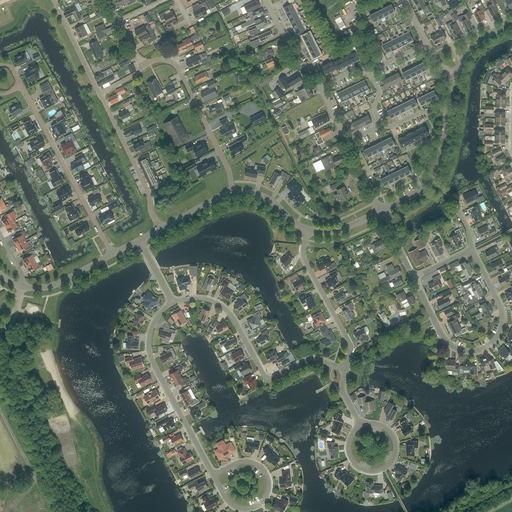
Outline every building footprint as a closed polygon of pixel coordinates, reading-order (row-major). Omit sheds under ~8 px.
[(286,13),(295,9),(299,7),(297,4),(293,6),(293,5),(296,3),(294,0),(289,0),(288,1),(289,5),(283,8),(286,13)] [(422,9),(424,14),(432,10),(429,4),(426,6),(422,0),(416,0),(414,1),(419,11),(422,9)] [(451,9),(459,5),(456,0),(453,0),(448,3),(451,9)] [(492,15),(498,12),(495,5),(497,3),(495,0),(488,0),(491,4),(487,6),(492,15)] [(510,8),(511,7),(511,0),(502,0),(504,3),(506,1),(510,8)] [(201,8),(193,12),(195,15),(195,16),(196,18),(197,19),(203,16),(207,14),(206,11),(210,9),(205,1),(199,5),(201,8)] [(247,12),(260,6),(258,2),(257,2),(256,1),(244,7),(247,12)] [(481,2),(477,4),(478,7),(472,10),(478,22),(485,19),(482,13),(486,11),(481,2)] [(392,4),(386,7),(390,14),(391,18),(394,17),(392,13),(395,11),(392,4)] [(66,18),(74,14),(76,20),(81,17),(76,7),(64,13),(66,18)] [(386,7),(381,10),(384,17),(386,21),(388,19),(386,16),(390,14),(386,7)] [(246,23),(254,19),(265,14),(262,8),(253,13),(252,12),(249,13),(252,20),(246,22),(246,23)] [(297,14),(298,15),(306,11),(304,9),(297,13),(295,9),(286,13),(289,19),(297,14)] [(381,10),(375,13),(379,20),(381,23),(383,22),(381,19),(384,17),(381,10)] [(166,22),(175,18),(176,18),(173,12),(167,15),(165,12),(159,15),(162,21),(165,19),(166,22)] [(468,20),(472,18),(469,12),(462,15),(461,16),(459,17),(458,18),(460,22),(461,21),(465,29),(472,26),(468,20)] [(369,17),(368,18),(371,23),(373,22),(375,26),(377,25),(376,21),(379,20),(375,13),(368,16),(369,17)] [(149,14),(143,16),(146,22),(147,24),(152,21),(149,14)] [(297,14),(289,19),(291,24),(300,20),(301,21),(304,19),(303,17),(299,18),(298,15),(297,14)] [(257,25),(265,21),(264,17),(255,21),(254,19),(246,23),(241,25),(242,28),(255,22),(257,25)] [(168,26),(165,28),(168,33),(174,30),(172,27),(178,23),(175,18),(166,22),(168,26)] [(300,20),(291,24),(294,29),(303,25),(303,26),(306,24),(305,22),(302,24),(301,21),(300,20)] [(259,29),(267,25),(265,21),(257,25),(258,28),(250,31),(252,36),(260,32),(259,29)] [(453,21),(446,25),(449,30),(451,29),(454,34),(460,31),(456,23),(454,24),(454,22),(453,21)] [(103,24),(95,28),(97,33),(103,30),(106,29),(103,24)] [(148,32),(152,30),(150,26),(149,27),(148,24),(135,31),(138,37),(139,37),(148,32)] [(79,38),(88,34),(83,25),(75,29),(79,38)] [(303,25),(294,29),(297,35),(305,31),(306,31),(309,30),(308,27),(305,29),(303,26),(303,25)] [(405,34),(404,35),(408,43),(414,41),(409,32),(410,32),(408,28),(406,29),(408,33),(405,34)] [(443,40),(447,38),(441,28),(439,29),(440,32),(437,33),(441,42),(443,41),(443,40)] [(148,32),(139,37),(141,43),(147,39),(149,43),(157,39),(153,33),(154,33),(153,29),(152,30),(148,32)] [(97,33),(96,34),(99,40),(106,36),(105,34),(103,30),(97,33)] [(272,36),(270,31),(258,36),(259,39),(251,42),(253,48),(263,43),(262,41),(272,36)] [(399,37),(398,37),(403,46),(408,43),(404,35),(405,34),(403,31),(401,32),(402,35),(399,37)] [(310,33),(302,36),(305,42),(312,38),(316,37),(315,34),(311,36),(310,33)] [(439,43),(441,42),(437,33),(431,36),(435,44),(438,43),(439,43)] [(182,50),(193,45),(192,43),(195,42),(194,40),(198,38),(197,34),(192,37),(190,38),(189,38),(183,41),(184,43),(178,45),(180,50),(182,49),(182,50)] [(394,39),(393,40),(397,49),(403,46),(398,37),(399,37),(398,34),(395,35),(397,38),(394,39)] [(392,41),(388,43),(392,51),(397,49),(393,40),(394,39),(392,36),(390,37),(392,41)] [(312,38),(305,42),(308,47),(315,44),(319,42),(318,40),(314,41),(312,38)] [(96,59),(103,55),(96,41),(89,44),(96,59)] [(382,41),(380,43),(381,46),(382,46),(386,54),(392,51),(388,43),(383,45),(382,41)] [(315,44),(308,47),(311,53),(318,49),(321,47),(320,45),(317,47),(315,44)] [(353,53),(349,55),(353,63),(359,60),(355,52),(353,47),(351,48),(353,53)] [(318,49),(311,53),(313,58),(324,53),(323,50),(319,52),(318,49)] [(260,55),(258,56),(259,59),(263,57),(266,64),(263,66),(265,69),(268,67),(268,68),(275,64),(272,56),(274,55),(273,52),(265,56),(263,53),(262,51),(259,53),(260,55)] [(328,52),(318,57),(320,60),(330,55),(328,52)] [(344,52),(342,53),(348,65),(353,63),(349,55),(346,56),(344,52)] [(342,58),(339,60),(343,68),(348,65),(342,53),(340,54),(342,58)] [(28,61),(24,54),(15,59),(15,60),(15,61),(17,65),(18,64),(18,66),(25,62),(27,65),(32,62),(31,59),(28,61)] [(189,68),(200,62),(201,62),(203,65),(210,62),(207,56),(203,58),(201,54),(198,56),(198,55),(187,61),(188,62),(186,63),(189,68)] [(332,56),(330,57),(336,69),(337,71),(343,68),(339,60),(335,62),(332,56)] [(331,62),(327,64),(331,72),(336,69),(330,57),(329,58),(331,62)] [(321,61),(319,62),(322,67),(326,75),(331,72),(327,64),(324,66),(321,61)] [(418,65),(424,76),(425,77),(427,76),(426,74),(426,75),(424,71),(428,69),(424,62),(418,65)] [(30,71),(25,74),(29,82),(34,79),(35,80),(40,77),(36,72),(39,70),(36,64),(28,68),(30,71)] [(136,70),(133,64),(127,66),(131,73),(136,70)] [(418,78),(424,76),(418,65),(413,68),(417,75),(418,78)] [(99,87),(114,79),(112,75),(105,78),(104,77),(113,73),(111,68),(94,77),(99,87)] [(413,68),(408,70),(411,77),(413,81),(415,80),(413,76),(417,75),(413,68)] [(511,72),(507,68),(502,72),(509,80),(511,77),(511,72)] [(408,70),(402,73),(408,84),(410,83),(408,79),(411,77),(408,70)] [(203,82),(209,79),(206,72),(195,77),(196,78),(194,79),(196,83),(202,81),(203,82)] [(504,84),(509,80),(502,72),(500,75),(498,73),(497,75),(494,73),(491,76),(495,79),(492,81),(498,87),(501,84),(502,82),(504,84)] [(280,87),(275,91),(279,97),(280,98),(285,94),(283,91),(292,86),(302,79),(298,73),(288,80),(285,75),(279,79),(280,81),(277,83),(280,87)] [(399,81),(402,80),(399,73),(393,75),(397,82),(400,89),(402,88),(399,81)] [(393,84),(397,82),(393,75),(388,78),(389,81),(391,85),(393,89),(395,88),(393,84)] [(391,85),(389,81),(388,78),(382,81),(388,91),(390,90),(388,87),(391,85)] [(155,79),(147,83),(154,96),(163,92),(160,86),(159,86),(155,79)] [(201,93),(205,102),(218,96),(213,87),(218,85),(217,82),(215,83),(214,80),(207,83),(210,89),(201,93)] [(365,80),(359,83),(364,92),(364,91),(368,90),(369,93),(371,92),(370,88),(369,89),(365,80)] [(359,83),(354,85),(358,94),(359,94),(362,92),(364,95),(366,94),(364,91),(364,92),(359,83)] [(173,85),(166,89),(168,94),(175,91),(173,85)] [(354,85),(348,88),(353,97),(354,97),(357,95),(358,98),(360,97),(359,94),(358,94),(354,85)] [(46,95),(40,99),(46,109),(55,104),(49,94),(53,92),(50,86),(42,90),(44,94),(45,93),(46,95)] [(308,86),(296,93),(299,97),(306,93),(307,94),(311,92),(308,86)] [(118,96),(125,92),(123,87),(116,91),(118,96)] [(438,97),(433,87),(430,88),(432,91),(429,93),(432,100),(438,97)] [(348,88),(343,91),(347,100),(351,98),(353,101),(355,100),(354,97),(353,97),(348,88)] [(424,96),(427,103),(432,100),(429,93),(427,89),(425,90),(427,94),(424,96)] [(343,91),(337,93),(342,102),(341,102),(342,106),(345,105),(343,102),(347,100),(343,91)] [(505,101),(505,94),(501,94),(501,91),(494,91),(494,94),(497,94),(496,101),(505,101)] [(306,93),(299,97),(302,102),(305,100),(313,95),(311,92),(307,94),(306,93)] [(421,97),(418,98),(421,105),(427,103),(424,96),(422,92),(420,93),(421,97)] [(111,104),(119,100),(116,94),(109,98),(109,99),(108,99),(110,104),(111,103),(111,104)] [(412,99),(409,100),(412,108),(418,105),(413,94),(410,95),(412,99)] [(404,103),(407,110),(412,108),(409,100),(407,97),(405,98),(407,102),(404,103)] [(273,103),(276,109),(284,105),(281,99),(273,103)] [(401,104),(398,106),(402,113),(407,110),(404,103),(402,100),(400,101),(401,104)] [(396,107),(393,108),(396,116),(402,113),(398,106),(396,102),(394,103),(396,107)] [(218,114),(224,111),(221,103),(210,108),(211,110),(209,110),(212,115),(217,112),(218,114)] [(19,104),(10,109),(13,116),(9,118),(11,121),(16,118),(15,115),(23,111),(19,104)] [(129,112),(134,109),(132,104),(125,107),(126,110),(119,114),(122,120),(122,119),(124,121),(124,122),(128,120),(128,119),(127,117),(130,116),(129,112)] [(391,110),(387,111),(391,118),(396,116),(393,108),(391,105),(389,106),(391,110)] [(366,125),(372,122),(366,111),(364,112),(366,116),(363,118),(366,125)] [(260,113),(253,117),(257,124),(264,121),(260,113)] [(316,128),(329,121),(325,113),(321,116),(320,115),(311,119),(316,128)] [(357,120),(358,120),(354,113),(347,116),(349,120),(354,118),(355,121),(352,123),(355,130),(361,127),(357,120)] [(363,118),(361,114),(359,115),(361,119),(358,120),(357,120),(361,127),(366,125),(363,118)] [(65,115),(57,119),(58,123),(52,126),(54,130),(53,131),(55,134),(56,133),(58,137),(67,132),(66,131),(67,130),(66,128),(65,128),(62,123),(67,120),(65,115)] [(178,116),(163,124),(175,146),(189,139),(178,116)] [(230,126),(227,119),(221,122),(223,127),(224,129),(220,131),(224,139),(236,133),(233,125),(230,126)] [(29,135),(38,131),(35,124),(32,125),(30,120),(24,124),(26,128),(29,135)] [(13,131),(20,127),(18,123),(11,127),(13,131)] [(125,132),(124,133),(126,137),(127,136),(127,137),(135,134),(135,135),(137,135),(142,132),(138,125),(124,131),(125,132)] [(148,133),(157,129),(155,125),(146,129),(148,133)] [(425,126),(420,128),(426,141),(428,140),(426,136),(432,132),(429,128),(427,129),(425,126)] [(324,129),(315,134),(318,140),(316,141),(318,145),(324,142),(322,138),(331,134),(330,133),(332,132),(330,128),(325,130),(324,129)] [(420,128),(414,131),(418,139),(422,137),(424,142),(426,141),(420,128)] [(308,129),(298,134),(301,139),(310,134),(308,129)] [(414,131),(409,134),(415,146),(417,145),(415,141),(418,139),(414,131)] [(67,143),(62,146),(67,155),(77,150),(76,149),(73,142),(76,140),(73,134),(65,138),(67,143)] [(409,134),(404,136),(408,145),(411,143),(413,147),(415,146),(409,134)] [(239,142),(229,147),(231,151),(231,152),(232,154),(233,154),(233,155),(234,154),(235,155),(236,154),(237,153),(244,149),(241,143),(247,140),(245,135),(238,139),(239,142)] [(404,136),(398,139),(402,147),(404,152),(406,151),(404,146),(408,145),(404,136)] [(31,152),(28,153),(31,159),(40,154),(37,149),(45,145),(43,142),(44,141),(42,138),(41,138),(41,137),(30,143),(31,144),(34,151),(31,152)] [(386,140),(389,147),(391,150),(393,149),(391,146),(395,144),(391,137),(386,140)] [(380,142),(384,149),(386,153),(388,152),(386,148),(389,147),(386,140),(380,142)] [(136,152),(142,149),(143,152),(152,148),(149,141),(143,144),(142,141),(133,146),(136,152)] [(375,145),(378,152),(380,156),(382,155),(381,151),(384,149),(380,142),(375,145)] [(194,149),(192,150),(193,152),(195,150),(198,156),(208,151),(204,143),(194,148),(194,149)] [(192,144),(186,147),(188,152),(192,150),(194,149),(194,148),(192,144)] [(375,145),(370,148),(373,155),(375,158),(377,157),(375,154),(378,152),(375,145)] [(315,152),(313,153),(314,155),(321,152),(319,146),(313,149),(315,152)] [(370,148),(364,150),(369,161),(372,160),(370,156),(373,155),(370,148)] [(499,165),(506,161),(503,155),(502,156),(500,153),(502,152),(500,149),(492,152),(499,165)] [(53,159),(49,153),(43,156),(43,155),(39,157),(43,165),(44,164),(47,170),(53,166),(50,161),(53,159)] [(79,171),(85,168),(83,165),(87,163),(83,154),(75,158),(77,162),(74,164),(75,164),(71,166),(75,173),(78,171),(79,171)] [(336,165),(346,160),(344,156),(342,156),(341,155),(333,159),(331,155),(317,162),(321,170),(325,168),(326,171),(336,166),(336,165)] [(265,156),(261,160),(267,165),(270,161),(265,156)] [(142,160),(139,162),(143,172),(153,167),(148,158),(148,157),(147,158),(145,159),(144,160),(142,160)] [(212,160),(197,167),(202,176),(216,169),(212,160)] [(302,169),(312,164),(310,161),(300,165),(302,169)] [(406,167),(403,168),(406,175),(412,173),(406,162),(404,163),(406,167)] [(193,163),(185,167),(187,172),(196,168),(193,163)] [(255,168),(254,169),(247,168),(245,176),(256,178),(257,173),(264,174),(266,167),(255,165),(255,168)] [(400,169),(397,171),(401,178),(406,175),(403,168),(401,165),(399,166),(400,169)] [(505,177),(511,173),(511,171),(510,167),(506,169),(505,166),(498,170),(499,173),(502,171),(505,177)] [(153,167),(143,172),(148,182),(157,177),(153,167)] [(395,172),(392,174),(395,181),(401,178),(397,171),(396,167),(393,168),(395,172)] [(61,175),(59,176),(56,170),(50,173),(53,179),(51,180),(55,187),(65,181),(61,175)] [(390,175),(387,176),(390,183),(395,181),(392,174),(390,170),(388,171),(390,175)] [(280,175),(275,172),(269,183),(276,187),(281,179),(284,181),(288,174),(282,171),(280,175)] [(90,179),(88,176),(87,173),(80,176),(83,182),(81,183),(85,190),(90,187),(90,188),(94,185),(90,178),(90,179)] [(384,177),(381,179),(384,186),(390,183),(387,176),(385,173),(383,174),(384,177)] [(157,177),(148,182),(150,187),(154,185),(155,184),(157,184),(158,183),(160,182),(157,177)] [(295,203),(298,206),(305,200),(298,193),(302,189),(294,181),(288,187),(293,192),(289,197),(292,200),(291,201),(294,204),(295,203)] [(67,187),(64,188),(64,189),(57,193),(62,201),(66,199),(65,198),(72,194),(68,187),(67,187)] [(342,201),(348,198),(346,196),(348,195),(344,187),(337,190),(338,194),(334,196),(337,201),(341,199),(342,201)] [(99,188),(93,192),(94,195),(88,198),(92,206),(102,201),(98,194),(101,192),(99,188)] [(479,203),(485,200),(483,195),(479,197),(475,190),(471,192),(470,191),(463,195),(467,204),(477,199),(479,203)] [(111,209),(118,205),(116,200),(108,204),(111,209)] [(55,211),(63,207),(61,202),(53,206),(55,211)] [(0,204),(0,210),(4,209),(5,212),(10,209),(8,204),(5,205),(4,203),(0,204)] [(70,220),(71,221),(81,216),(77,209),(75,210),(72,204),(65,208),(68,214),(67,214),(68,216),(67,216),(69,220),(70,220)] [(481,210),(478,205),(467,210),(469,214),(470,213),(472,216),(473,216),(475,221),(482,218),(479,211),(481,210)] [(106,213),(99,217),(103,224),(104,224),(105,224),(107,223),(108,222),(114,219),(109,210),(105,212),(106,213)] [(5,226),(14,221),(12,218),(16,216),(13,211),(5,215),(7,218),(2,220),(5,226)] [(14,221),(5,226),(8,231),(12,229),(14,232),(21,228),(18,223),(15,224),(14,221)] [(89,230),(86,223),(79,227),(77,224),(69,228),(71,231),(75,229),(78,236),(89,230)] [(490,236),(496,233),(494,228),(489,230),(487,226),(478,230),(481,237),(489,233),(490,236)] [(462,243),(460,239),(460,238),(463,237),(459,229),(455,231),(456,233),(453,234),(453,235),(453,236),(450,238),(455,247),(462,243)] [(16,245),(25,240),(23,237),(27,235),(24,230),(16,235),(18,237),(12,240),(14,243),(14,242),(16,245)] [(418,250),(426,245),(422,237),(414,241),(418,250)] [(374,253),(378,251),(388,246),(384,238),(374,243),(376,247),(372,249),(374,253)] [(498,246),(505,243),(502,238),(495,242),(498,246)] [(442,245),(439,239),(435,241),(437,244),(432,247),(436,256),(443,253),(440,246),(442,245)] [(25,240),(16,245),(17,248),(18,251),(23,248),(25,251),(33,247),(30,241),(26,243),(25,240)] [(494,248),(491,249),(491,250),(485,253),(489,260),(497,255),(494,248)] [(423,262),(423,261),(428,258),(424,252),(419,254),(417,250),(410,253),(416,266),(423,262)] [(26,265),(35,260),(33,257),(36,256),(33,251),(26,254),(27,257),(23,260),(26,265)] [(288,254),(288,255),(281,261),(284,264),(282,266),(286,271),(290,266),(288,264),(293,259),(288,254)] [(330,271),(332,270),(337,267),(334,262),(331,264),(328,258),(324,260),(324,259),(316,263),(320,270),(327,266),(330,271)] [(41,267),(39,262),(36,263),(35,260),(26,265),(28,270),(33,268),(34,270),(41,267)] [(503,266),(500,260),(491,264),(494,271),(503,266)] [(471,267),(469,263),(466,264),(465,261),(460,264),(463,271),(471,267)] [(471,267),(463,271),(466,277),(461,279),(463,282),(468,279),(467,277),(472,274),(470,272),(473,271),(471,267)] [(391,278),(392,279),(395,278),(396,280),(392,281),(395,287),(403,283),(400,278),(398,279),(397,277),(400,275),(400,274),(401,273),(399,268),(398,269),(397,268),(388,272),(390,275),(391,278)] [(511,274),(511,273),(510,270),(503,273),(504,277),(498,280),(501,285),(510,281),(508,278),(511,276),(511,274)] [(336,271),(332,273),(329,274),(331,278),(326,281),(329,287),(338,282),(334,276),(338,274),(336,271)] [(215,286),(218,279),(215,278),(214,276),(213,275),(211,274),(209,274),(208,275),(207,277),(203,288),(210,290),(212,284),(215,286)] [(391,278),(390,275),(380,280),(382,286),(390,282),(389,279),(391,278)] [(434,282),(428,284),(432,292),(442,287),(438,280),(441,278),(439,275),(432,278),(434,282)] [(191,284),(189,277),(184,279),(184,278),(177,281),(180,290),(187,288),(186,285),(191,284)] [(306,285),(302,278),(299,280),(298,280),(297,277),(290,281),(292,284),(293,283),(297,290),(306,285)] [(229,300),(231,297),(231,296),(234,291),(227,287),(230,283),(224,279),(221,285),(225,287),(220,294),(226,297),(225,298),(229,300)] [(473,279),(461,285),(464,291),(471,287),(473,291),(481,287),(479,283),(476,284),(475,282),(473,279)] [(334,296),(337,302),(346,297),(343,291),(345,290),(343,286),(338,289),(340,293),(334,296)] [(476,298),(482,295),(480,293),(483,291),(481,287),(473,291),(475,295),(472,296),(474,299),(470,301),(471,304),(477,301),(476,298)] [(410,305),(415,302),(412,295),(407,298),(403,291),(396,295),(399,301),(401,300),(403,305),(408,302),(410,305)] [(155,297),(152,295),(148,292),(148,293),(148,292),(145,296),(145,297),(146,298),(147,301),(143,304),(146,306),(145,307),(147,309),(147,308),(150,310),(152,307),(152,308),(154,306),(154,305),(158,301),(155,298),(155,297)] [(449,292),(442,295),(444,299),(437,302),(440,308),(450,303),(447,297),(451,296),(449,292)] [(240,311),(248,305),(245,302),(245,301),(248,298),(244,293),(239,297),(242,300),(235,305),(238,310),(240,310),(240,311)] [(299,298),(302,304),(306,302),(309,309),(316,305),(314,300),(314,299),(312,296),(307,298),(305,295),(299,298)] [(483,312),(491,308),(489,304),(486,305),(485,302),(480,305),(483,312)] [(342,312),(343,312),(344,316),(345,315),(348,321),(355,317),(351,310),(354,308),(351,303),(345,306),(347,309),(342,312)] [(136,307),(131,304),(130,304),(127,309),(134,313),(137,308),(136,307)] [(450,308),(444,311),(446,317),(453,314),(450,308)] [(483,312),(485,315),(482,317),(485,323),(491,320),(490,316),(492,315),(491,313),(493,312),(491,308),(483,312)] [(207,319),(209,312),(210,311),(203,309),(199,319),(206,321),(205,325),(208,326),(210,320),(207,319)] [(186,320),(181,312),(181,311),(173,315),(179,325),(186,321),(189,326),(191,325),(188,319),(186,320)] [(261,316),(259,312),(259,311),(252,315),(254,318),(248,321),(251,327),(250,328),(252,331),(256,329),(255,329),(261,325),(259,321),(261,320),(259,317),(261,316)] [(326,321),(321,312),(312,317),(315,323),(313,324),(313,326),(315,330),(322,327),(320,324),(326,321)] [(447,323),(450,328),(458,324),(456,319),(460,317),(458,313),(452,316),(454,320),(447,323)] [(133,325),(140,328),(141,324),(142,325),(144,321),(143,320),(144,317),(137,314),(133,325)] [(388,320),(387,317),(382,319),(385,326),(391,323),(389,319),(388,320)] [(220,333),(229,328),(225,322),(220,324),(216,321),(212,326),(214,328),(216,327),(220,333)] [(456,336),(467,331),(465,328),(461,330),(458,324),(450,328),(453,334),(455,333),(456,336)] [(329,339),(321,343),(323,348),(326,346),(327,347),(328,345),(329,346),(331,344),(336,341),(330,330),(328,332),(326,327),(320,330),(324,336),(326,335),(327,336),(329,339)] [(366,336),(367,335),(363,328),(354,333),(358,340),(360,339),(363,344),(369,340),(366,336)] [(161,330),(159,337),(169,340),(171,333),(175,334),(176,331),(170,329),(169,332),(161,330)] [(256,340),(260,347),(269,342),(266,336),(269,335),(267,330),(261,333),(263,337),(256,340)] [(126,341),(126,348),(135,349),(136,349),(137,349),(138,349),(139,349),(139,341),(134,341),(134,336),(128,336),(127,341),(126,341)] [(237,344),(234,338),(226,342),(225,340),(220,342),(222,347),(225,346),(227,351),(234,347),(234,346),(237,344)] [(511,355),(511,348),(511,347),(508,350),(504,346),(498,351),(505,358),(510,354),(511,355)] [(164,363),(173,359),(170,352),(173,351),(172,348),(166,351),(167,353),(160,357),(164,363)] [(243,356),(241,350),(232,355),(231,352),(225,355),(228,361),(232,358),(234,359),(235,362),(244,358),(243,357),(243,356)] [(276,359),(278,363),(286,358),(283,353),(278,356),(275,350),(265,355),(269,363),(276,359)] [(130,363),(132,369),(142,366),(140,358),(133,360),(132,357),(125,359),(127,364),(130,363)] [(496,367),(495,365),(493,358),(490,359),(489,357),(480,360),(482,367),(490,364),(490,366),(491,369),(496,367)] [(455,365),(456,360),(451,360),(451,361),(445,360),(445,368),(445,370),(452,371),(451,375),(458,375),(459,365),(455,365)] [(470,374),(477,374),(477,366),(473,366),(473,361),(463,362),(463,369),(470,369),(470,374)] [(240,370),(243,375),(251,371),(247,363),(242,366),(240,363),(234,367),(237,371),(240,370)] [(172,380),(181,376),(179,372),(182,370),(180,366),(174,369),(175,372),(169,375),(172,380)] [(142,386),(151,381),(147,374),(141,378),(140,375),(134,378),(136,382),(139,381),(142,386)] [(248,383),(251,388),(258,385),(255,379),(253,380),(251,375),(243,379),(246,384),(248,383)] [(172,380),(175,386),(181,383),(183,386),(190,382),(188,379),(187,379),(186,377),(183,379),(181,376),(172,380)] [(183,400),(191,396),(188,391),(191,389),(189,386),(184,389),(185,392),(180,395),(183,400)] [(149,406),(154,404),(152,402),(160,398),(156,391),(143,398),(146,405),(148,404),(149,406)] [(191,396),(183,400),(186,406),(191,403),(193,406),(199,402),(198,399),(197,400),(196,398),(192,399),(191,396)] [(364,405),(365,414),(371,413),(371,410),(375,410),(374,403),(375,403),(374,399),(372,400),(372,401),(366,402),(365,396),(359,397),(360,405),(364,405)] [(198,410),(206,406),(204,402),(196,406),(197,409),(191,412),(191,413),(190,414),(194,421),(198,419),(197,418),(201,415),(198,410)] [(392,419),(393,420),(395,417),(394,417),(397,411),(394,409),(396,406),(389,402),(384,411),(388,413),(386,416),(392,420),(392,419)] [(155,412),(157,416),(167,411),(163,404),(155,408),(154,405),(146,409),(149,415),(155,412)] [(340,421),(343,415),(337,412),(334,418),(337,420),(336,423),(334,423),(333,425),(334,426),(332,431),(335,433),(338,435),(341,430),(340,430),(344,423),(340,421)] [(406,415),(411,421),(415,417),(410,412),(406,415)] [(168,421),(166,418),(156,423),(159,428),(163,426),(165,431),(175,425),(172,419),(168,421)] [(405,436),(407,435),(408,436),(410,435),(410,434),(414,431),(411,424),(409,425),(406,420),(400,423),(403,429),(401,430),(402,432),(403,434),(404,434),(405,436)] [(172,441),(169,442),(172,447),(174,445),(176,448),(182,444),(181,442),(183,441),(180,434),(171,439),(172,441)] [(246,440),(245,451),(252,452),(253,449),(259,450),(260,443),(254,443),(254,442),(246,440)] [(215,451),(220,459),(235,451),(231,444),(227,446),(227,445),(225,446),(223,441),(217,444),(219,449),(215,451)] [(407,449),(406,455),(414,456),(415,447),(418,448),(418,441),(411,441),(411,445),(406,444),(406,449),(407,449)] [(339,451),(338,446),(335,447),(335,442),(327,443),(328,448),(329,448),(329,452),(330,452),(331,458),(339,457),(338,451),(339,451)] [(274,465),(280,460),(272,452),(274,451),(269,446),(264,451),(268,456),(266,458),(269,461),(270,460),(274,465)] [(193,459),(190,453),(187,455),(186,453),(186,452),(184,449),(178,452),(181,457),(180,458),(183,464),(193,459)] [(398,473),(396,477),(400,481),(403,477),(407,472),(400,466),(396,471),(398,473)] [(191,479),(201,474),(198,467),(188,473),(191,479)] [(348,486),(355,478),(350,475),(346,472),(344,474),(340,470),(335,476),(339,480),(340,478),(348,486)] [(283,479),(280,479),(280,483),(279,484),(279,486),(280,486),(281,487),(289,486),(290,487),(292,487),(293,486),(292,484),(291,483),(290,471),(282,472),(283,479)] [(204,490),(208,488),(206,484),(207,484),(205,481),(199,484),(197,481),(188,486),(191,491),(197,488),(199,492),(204,490)] [(373,483),(373,482),(371,481),(370,483),(367,482),(366,492),(373,493),(373,492),(383,493),(383,486),(374,485),(374,483),(373,483)] [(218,504),(214,498),(211,500),(208,495),(202,498),(205,503),(204,504),(208,510),(218,504)] [(288,502),(283,498),(281,503),(277,500),(273,507),(281,511),(282,511),(286,506),(288,502)]
